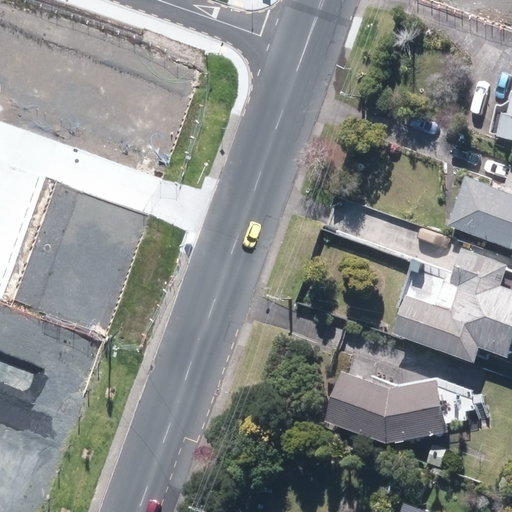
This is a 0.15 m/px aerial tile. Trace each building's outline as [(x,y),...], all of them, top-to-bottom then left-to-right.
[(511,0),(479,0),(478,16),(511,17),(511,0)] [(476,112),(483,85),(459,79),(452,106),(476,112)] [(511,107),(511,109),(506,108),(500,137),(511,139),(511,107)] [(511,248),(511,192),(468,177),(450,226),(511,248)] [(0,289),(30,299),(53,229),(26,221),(29,210),(0,200),(0,289)] [(511,290),(495,285),(501,266),(467,255),(447,313),(405,299),(394,334),(470,360),(475,345),(511,357),(511,290)] [(407,437),(409,431),(450,420),(438,375),(404,384),(349,365),(333,412),(407,437)] [(457,511),(458,510),(417,495),(410,511),(457,511)]
